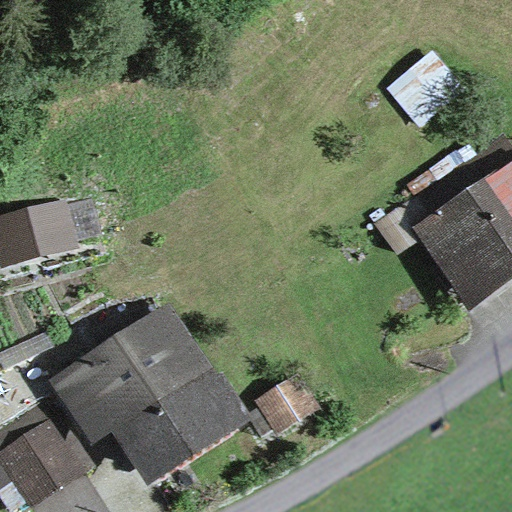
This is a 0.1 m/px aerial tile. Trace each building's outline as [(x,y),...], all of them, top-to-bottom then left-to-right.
[(426,125),(469,86),(435,49),(392,88),(426,125)] [(453,252),(429,268),(456,307),(511,269),(511,172),(503,179),(484,152),(398,209),(417,237),(435,225),(453,252)] [(68,244),(59,210),(0,225),(0,240),(5,260),(68,244)] [(230,418),(229,415),(218,422),(202,397),(213,390),(209,389),(167,324),(65,390),(94,434),(116,420),(148,470),(230,418)] [(309,408),(295,385),(263,405),(278,427),(309,408)] [(0,454),(0,459),(31,507),(82,474),(49,423),(0,454)]
